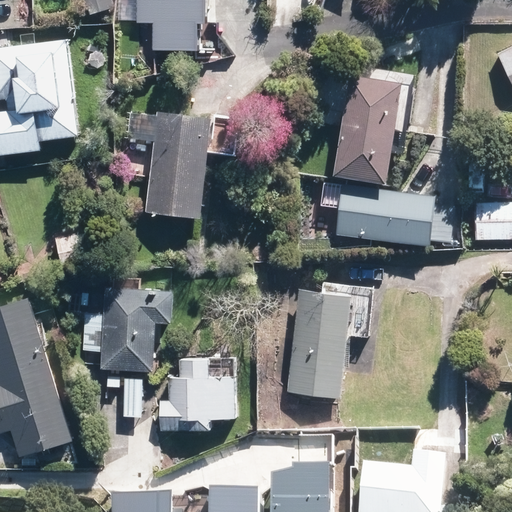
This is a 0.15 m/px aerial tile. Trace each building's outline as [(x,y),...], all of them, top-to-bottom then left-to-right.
[(111,0),(84,0),(89,14),(114,6),(111,0)] [(212,0),(140,0),(140,17),(158,18),(157,44),(201,46),(202,18),(212,19),(212,0)] [(63,44),(0,52),(0,93),(8,153),(39,149),(38,141),(76,135),(63,44)] [(511,51),(502,56),(511,76),(511,51)] [(399,85),(353,77),(336,174),(347,175),(383,182),(399,85)] [(209,120),(161,114),(148,212),(196,218),(209,120)] [(439,190),(345,181),(341,228),(434,237),(439,190)] [(511,239),(511,202),(474,204),(475,241),(511,239)] [(52,239),(60,269),(98,259),(90,229),(52,239)] [(170,293),(109,290),(105,367),(150,370),(153,319),(168,320),(170,293)] [(348,297),(304,292),(293,391),(337,396),(348,297)] [(69,440),(26,304),(0,312),(0,383),(1,386),(0,385),(0,430),(12,427),(21,455),(69,440)] [(236,357),(184,358),(185,377),(172,378),(172,402),(166,403),(166,428),(209,427),(209,418),(237,417),(236,357)] [(337,403),(279,399),(277,422),(335,426),(337,403)] [(362,511),(439,511),(445,461),(414,458),(412,474),(368,469),(362,511)] [(336,511),(336,470),(276,471),(277,511),(336,511)] [(264,511),(265,490),(116,489),(115,511),(264,511)]
